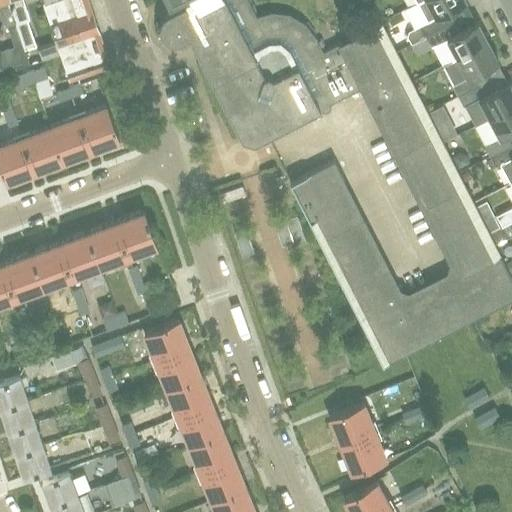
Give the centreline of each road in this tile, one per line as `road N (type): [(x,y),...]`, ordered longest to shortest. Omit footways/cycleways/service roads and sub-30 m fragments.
road 1 (residential): [(295,511),(250,410),(169,159)]
road 2 (residential): [(0,219),(169,159)]
road 3 (residential): [(169,159),(115,0)]
